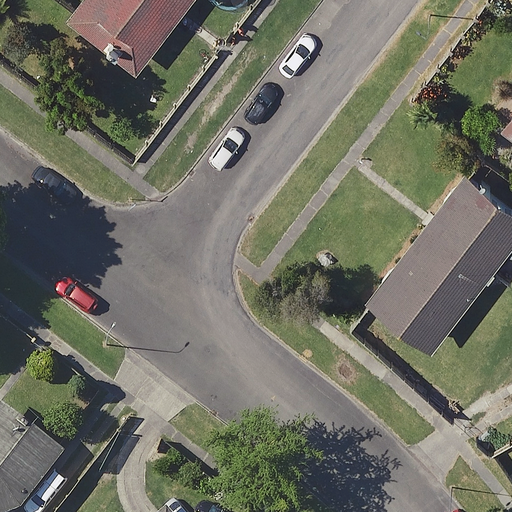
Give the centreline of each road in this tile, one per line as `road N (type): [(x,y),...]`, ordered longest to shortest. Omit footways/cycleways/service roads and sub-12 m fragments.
road 1 (residential): [(373,0),(144,297)]
road 2 (residential): [(144,297),(355,464),(397,511)]
road 3 (residential): [(0,184),(144,297)]
